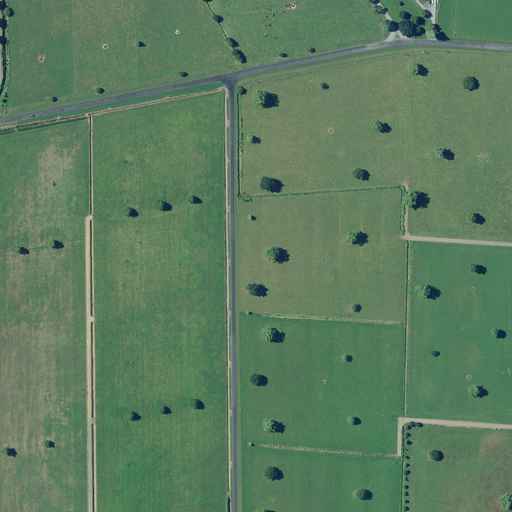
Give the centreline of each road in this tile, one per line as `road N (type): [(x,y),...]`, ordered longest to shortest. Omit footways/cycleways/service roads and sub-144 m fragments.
road 1 (unclassified): [(235,511),(231,76)]
road 2 (unclassified): [(231,76),(400,42),(511,47)]
road 3 (unclassified): [(0,121),(231,76)]
